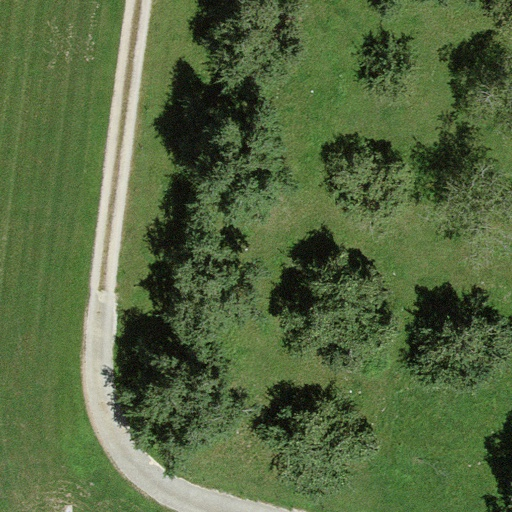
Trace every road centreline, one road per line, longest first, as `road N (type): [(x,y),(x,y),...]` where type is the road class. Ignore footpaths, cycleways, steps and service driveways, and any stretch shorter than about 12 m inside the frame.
road 1 (track): [(135,0),(96,304)]
road 2 (track): [(248,511),(158,484),(102,424),(96,304)]
